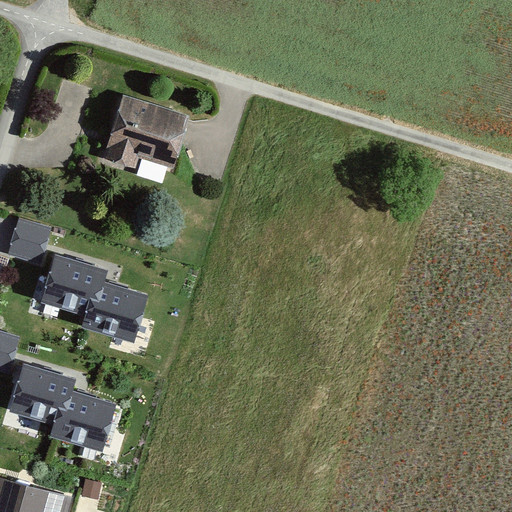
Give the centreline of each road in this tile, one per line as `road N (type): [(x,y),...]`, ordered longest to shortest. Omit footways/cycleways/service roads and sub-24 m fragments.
road 1 (track): [(511,167),(246,85)]
road 2 (residential): [(42,21),(246,85)]
road 3 (residential): [(42,21),(0,151)]
